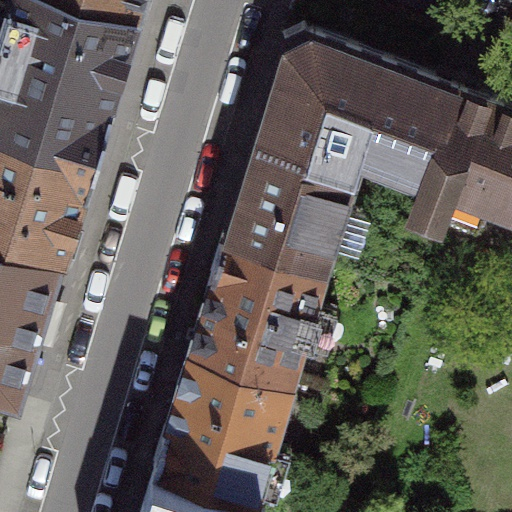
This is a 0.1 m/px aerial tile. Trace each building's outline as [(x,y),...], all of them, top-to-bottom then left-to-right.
[(0,49),(116,84),(138,10),(106,0),(11,0),(0,39),(0,49)] [(106,0),(138,10),(141,0),(106,0)] [(363,151),(427,177),(463,81),(314,24),(302,31),(288,38),(255,145),(354,178),(363,151)] [(0,126),(96,154),(116,84),(0,49),(0,126)] [(427,177),(511,208),(511,99),(463,81),(427,177)] [(0,232),(66,253),(96,154),(0,126),(0,232)] [(330,263),(354,178),(255,145),(229,232),(330,263)] [(0,355),(31,365),(66,253),(0,232),(0,355)] [(294,377),(330,263),(229,232),(193,346),(294,377)] [(259,492),(294,377),(193,346),(158,461),(259,492)] [(259,492),(158,461),(142,511),(265,511),(269,500),(257,497),(259,492)]
